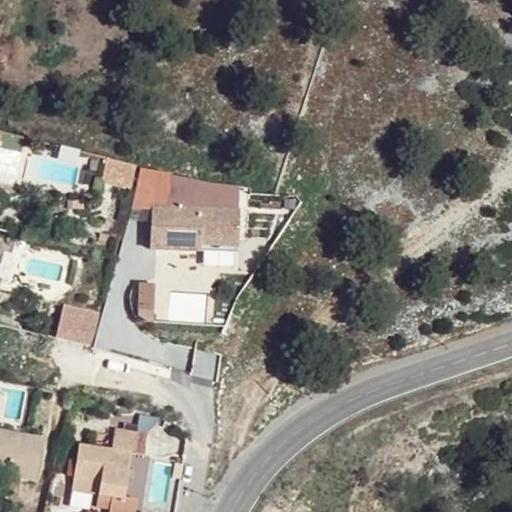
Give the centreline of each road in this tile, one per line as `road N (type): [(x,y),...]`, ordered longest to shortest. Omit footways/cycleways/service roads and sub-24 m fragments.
road 1 (track): [(256,472),(236,451),(247,408),(299,334),(511,172)]
road 2 (residential): [(233,511),(274,450),(328,409),(511,342)]
road 3 (residential): [(190,511),(200,419),(184,395),(164,384)]
